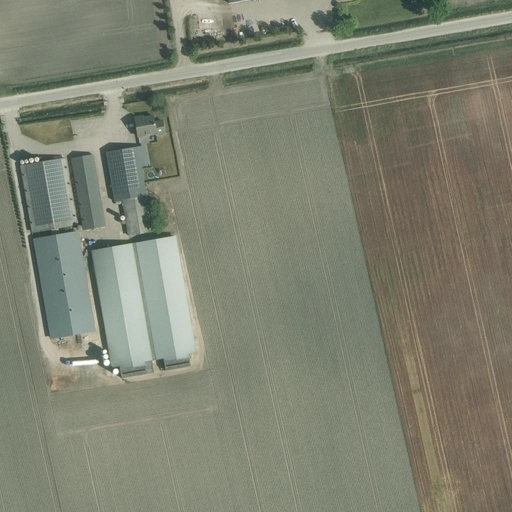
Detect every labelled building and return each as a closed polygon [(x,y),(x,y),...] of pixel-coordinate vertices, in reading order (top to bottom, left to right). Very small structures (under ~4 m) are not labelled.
[(135,118),(136,127),(138,136),(156,133),(156,135),(164,134),(162,121),(154,122),(153,116),(143,117),(143,116),(135,118)] [(106,152),(108,162),(114,201),(122,200),(127,235),(152,231),(146,196),(138,147),(106,152)] [(71,158),(73,168),(84,230),(105,227),(92,154),(71,158)] [(66,157),(20,164),(32,232),(51,228),(53,236),(60,234),(59,227),(77,224),(66,157)] [(33,239),(50,339),(95,331),(78,231),(60,234),(53,236),(33,239)] [(176,236),(92,250),(112,367),(120,366),(122,378),(154,372),(152,360),(164,358),(166,370),(191,366),(189,354),(196,353),(176,236)]
